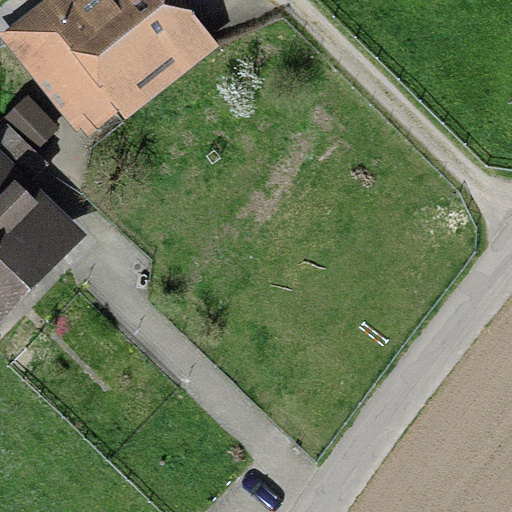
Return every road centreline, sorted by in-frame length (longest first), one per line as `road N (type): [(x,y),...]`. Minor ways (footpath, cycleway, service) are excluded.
road 1 (track): [(288,0),(511,215)]
road 2 (residential): [(511,267),(331,511)]
